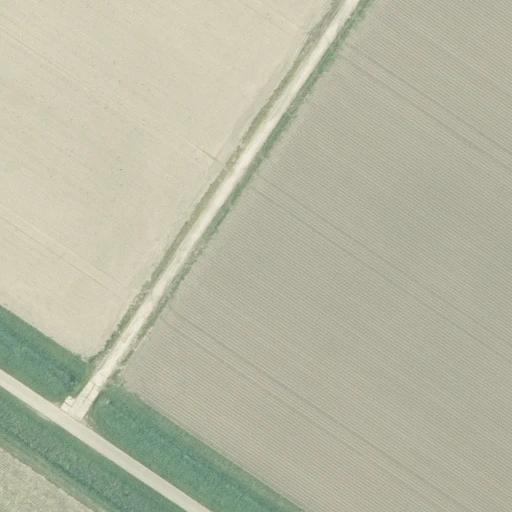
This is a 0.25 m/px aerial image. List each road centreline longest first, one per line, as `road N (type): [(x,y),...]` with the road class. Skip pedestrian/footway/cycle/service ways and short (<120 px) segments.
road 1 (unknown): [(66,423),(351,0)]
road 2 (unclassified): [(198,511),(0,378)]
